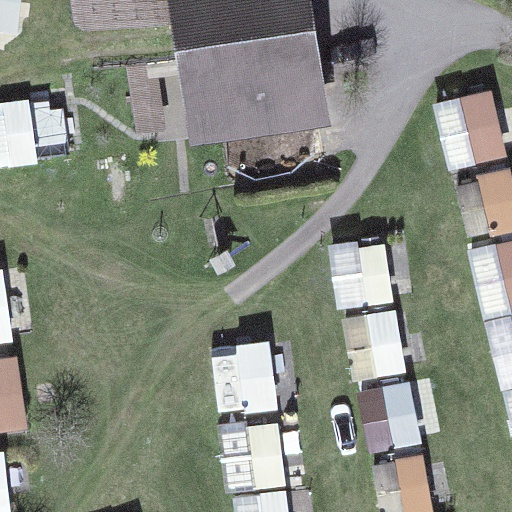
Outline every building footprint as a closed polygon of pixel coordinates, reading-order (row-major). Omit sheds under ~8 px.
[(0,0),(0,53),(21,57),(25,0),(0,0)] [(182,0),(58,0),(63,33),(185,18),(182,0)] [(321,0),(183,0),(196,128),(333,114),(321,0)] [(140,119),(170,115),(164,63),(134,67),(140,119)] [(65,145),(59,90),(36,93),(42,147),(65,145)] [(450,172),(507,156),(492,94),(432,109),(450,172)] [(0,107),(0,168),(38,164),(34,102),(0,107)] [(471,245),(511,233),(511,167),(454,182),(471,245)] [(329,249),(335,309),(393,302),(385,244),(329,249)] [(482,317),(511,310),(511,244),(468,253),(482,317)] [(0,271),(0,347),(17,345),(9,270),(0,271)] [(343,320),(352,379),(409,371),(399,312),(343,320)] [(504,387),(511,385),(511,318),(487,324),(504,387)] [(211,349),(218,420),(278,414),(267,342),(211,349)] [(0,361),(0,432),(28,430),(17,359),(0,361)] [(357,393),(367,452),(423,442),(412,384),(357,393)] [(216,431),(224,493),(293,484),(283,421),(216,431)] [(0,453),(0,511),(10,511),(8,453),(0,453)] [(375,461),(380,511),(438,511),(431,456),(375,461)] [(234,502),(234,511),(305,511),(304,490),(234,502)]
